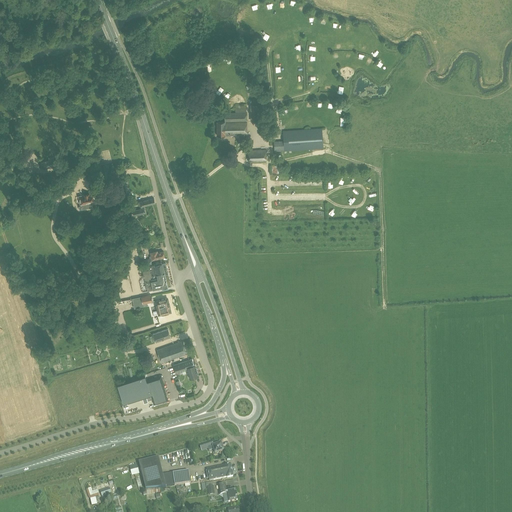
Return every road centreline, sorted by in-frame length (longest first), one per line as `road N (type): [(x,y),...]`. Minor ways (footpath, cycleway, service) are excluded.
road 1 (unclassified): [(175,276),(212,377),(205,396),(0,452)]
road 2 (primary): [(170,200),(97,0)]
road 3 (primary): [(0,474),(174,426)]
road 4 (primary): [(243,391),(200,268)]
